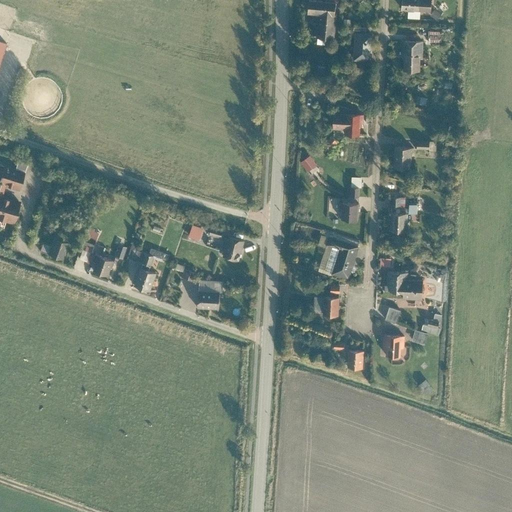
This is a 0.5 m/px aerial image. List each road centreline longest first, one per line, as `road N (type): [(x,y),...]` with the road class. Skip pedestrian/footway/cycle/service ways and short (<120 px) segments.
road 1 (secondary): [(281,0),(267,339)]
road 2 (residential): [(365,323),(385,0)]
road 3 (track): [(0,130),(131,180),(276,220)]
road 4 (residential): [(22,227),(17,252),(267,339)]
road 5 (secondary): [(267,339),(259,511)]
